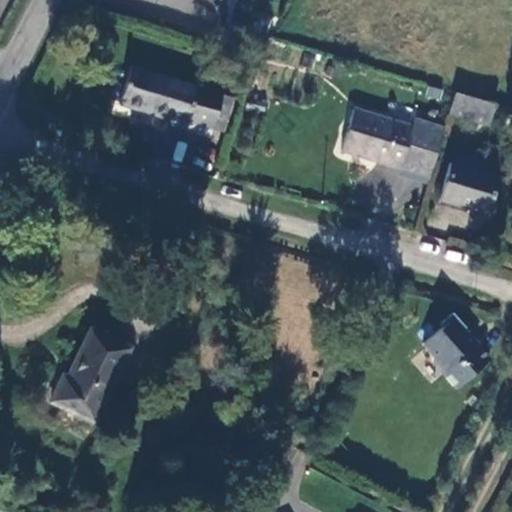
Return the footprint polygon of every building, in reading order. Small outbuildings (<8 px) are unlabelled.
[(221,92),(129,66),(118,106),(210,132),(221,92)] [(411,125),(354,108),(339,158),(427,185),(444,128),(413,119),(411,125)] [(487,217),(497,176),(449,163),(439,205),(487,217)] [(492,356),(454,316),(427,342),(465,382),(492,356)] [(95,427),(128,353),(88,335),(69,378),(59,373),(45,405),(95,427)]
